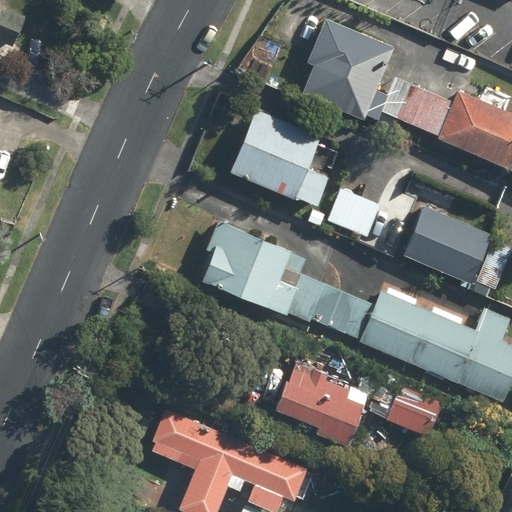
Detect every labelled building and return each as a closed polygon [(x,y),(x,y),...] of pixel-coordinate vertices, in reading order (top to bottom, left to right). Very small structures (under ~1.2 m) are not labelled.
[(0,0),(0,37),(16,44),(29,13),(11,5),(12,0),(0,0)] [(511,105),(460,85),(455,96),(396,72),(389,91),(378,86),(396,41),(329,14),(311,58),(316,60),(305,88),(367,113),(369,109),(382,114),(384,107),(442,130),(440,135),(511,163),(511,105)] [(324,131),(258,104),(232,166),(319,202),(331,172),(311,163),(324,131)] [(382,201),(342,185),(329,217),(369,233),(382,201)] [(494,230),(425,201),(404,251),(474,279),(475,276),(497,285),(511,249),(511,242),(493,234),(494,230)] [(478,325),(383,285),(376,301),(303,270),(298,281),(283,274),(296,245),(229,217),(228,218),(221,215),(209,244),(216,247),(215,248),(210,250),(206,260),(207,267),(205,274),(289,309),(289,308),(311,317),(312,315),(362,336),(361,338),(505,398),(511,381),(511,339),(503,336),(511,316),(486,305),(478,325)] [(297,355),(277,404),(321,422),(319,428),(350,441),(371,389),(353,382),(351,385),(329,376),(332,369),(297,355)] [(443,398),(402,381),(402,383),(390,378),(377,409),(389,414),(388,415),(429,432),(443,398)] [(310,464),(168,404),(150,446),(197,465),(181,503),(202,511),(217,511),(231,480),(242,484),(247,474),(257,478),(250,494),(278,506),(285,490),(297,495),(310,464)] [(274,511),(246,500),(241,511),(274,511)]
